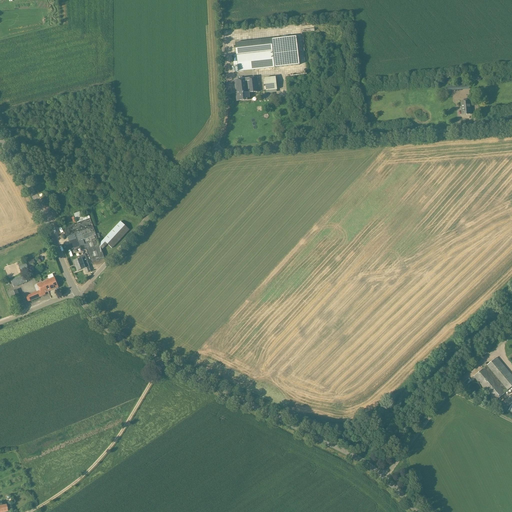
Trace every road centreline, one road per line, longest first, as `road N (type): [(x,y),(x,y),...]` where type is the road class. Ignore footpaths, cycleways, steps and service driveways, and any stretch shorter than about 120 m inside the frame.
road 1 (tertiary): [(383,478),(361,459),(125,341),(76,291)]
road 2 (unclassified): [(214,152),(511,125)]
road 3 (track): [(162,361),(92,467),(29,511)]
road 4 (unclassified): [(76,291),(214,152)]
road 5 (unclassified): [(383,478),(458,382),(511,336)]
road 6 (tertiary): [(76,291),(0,136)]
road 7 (unclassified): [(214,152),(226,113),(219,0)]
